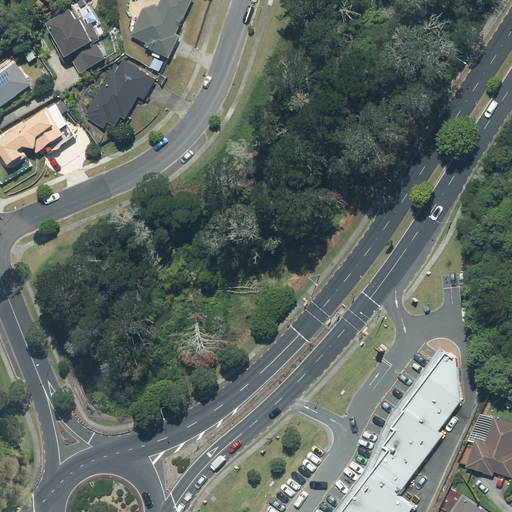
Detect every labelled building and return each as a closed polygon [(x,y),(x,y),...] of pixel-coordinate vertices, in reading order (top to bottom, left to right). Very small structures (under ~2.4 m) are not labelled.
[(171,59),(196,0),(164,0),(161,8),(148,3),(131,42),(171,59)] [(90,27),(77,4),(50,20),(82,75),(109,59),(99,43),(105,39),(96,24),(90,27)] [(33,43),(22,49),(32,64),(42,58),(33,43)] [(111,124),(118,128),(124,118),(128,120),(142,98),(146,101),(159,81),(126,60),(122,66),(119,64),(87,117),(108,130),(111,124)] [(0,110),(34,84),(18,63),(0,77),(0,110)] [(25,154),(36,146),(44,159),(80,136),(59,104),(0,141),(0,145),(15,169),(29,160),(25,154)] [(387,451),(340,511),(409,511),(414,507),(398,496),(443,434),(438,431),(460,402),(455,364),(445,353),(401,411),(402,412),(390,428),(394,432),(381,447),(387,451)] [(511,420),(497,416),(490,442),(479,439),(471,468),(496,475),(496,473),(511,477),(511,420)] [(490,511),(467,496),(455,511),(490,511)]
